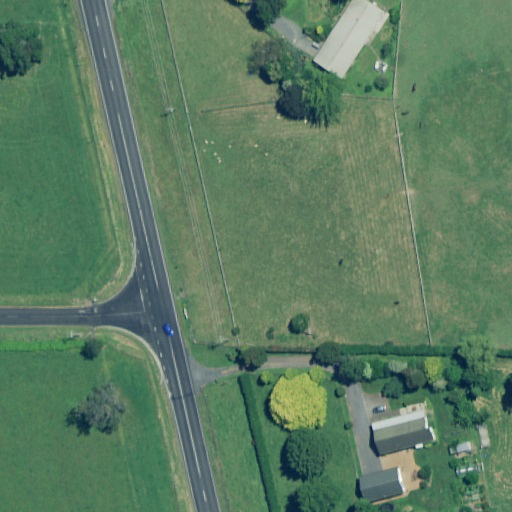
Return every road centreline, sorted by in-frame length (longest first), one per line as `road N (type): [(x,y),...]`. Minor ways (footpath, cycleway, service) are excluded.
road 1 (tertiary): [(93,0),(163,310)]
road 2 (tertiary): [(163,310),(208,511)]
road 3 (unclassified): [(0,315),(163,310)]
